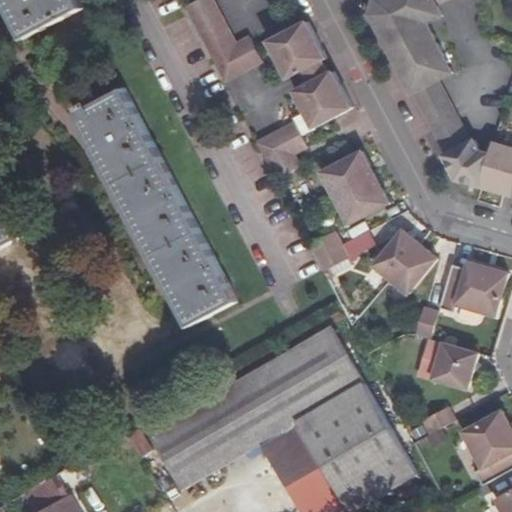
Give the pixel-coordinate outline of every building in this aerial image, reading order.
[(77,0),(0,0),(23,43),(84,12),(77,0)] [(218,0),(200,0),(188,7),(213,54),(240,40),(218,0)] [(378,0),(374,13),(388,42),(389,42),(395,53),(394,55),(412,90),(414,95),(416,95),(428,118),(454,106),(442,82),(457,75),(432,24),(447,16),(442,5),(450,0),(378,0)] [(311,19),(291,29),(273,38),(292,74),(330,55),(319,34),(311,19)] [(267,58),(260,45),(253,34),(240,40),(213,54),(226,78),(267,58)] [(345,85),(337,69),(299,89),(318,124),(335,115),(355,104),(345,85)] [(126,91),(77,118),(191,330),(239,304),(126,91)] [(454,106),(428,118),(430,123),(433,128),(459,116),(457,112),(454,106)] [(443,154),(446,158),(455,178),(483,186),(493,152),(479,149),(474,138),(471,141),(459,116),(433,128),(445,153),(443,154)] [(311,145),(305,131),(300,121),(259,142),(271,165),(298,152),(311,145)] [(493,152),(483,186),(511,194),(511,147),(496,142),(493,152)] [(372,156),(367,148),(328,168),(354,221),(394,200),(390,192),(372,156)] [(298,152),(271,165),(278,179),(305,166),(298,152)] [(0,191),(0,252),(25,239),(0,191)] [(392,271),(395,274),(424,240),(406,226),(377,259),(392,271)] [(338,227),(311,241),(318,255),(346,242),(338,227)] [(424,240),(395,274),(412,288),(441,253),(424,240)] [(346,242),(318,255),(325,268),(352,254),(346,242)] [(471,267),(456,263),(442,306),(458,311),(459,306),(461,304),(500,316),(511,272),(473,261),(471,267)] [(432,338),(441,312),(427,307),(419,334),(432,338)] [(333,325),(149,430),(182,486),(261,442),(298,422),(350,509),(352,511),(420,472),(333,325)] [(476,389),(485,352),(449,342),(439,379),(476,389)] [(416,440),(458,419),(451,406),(409,428),(416,440)] [(482,484),(511,468),(511,423),(505,410),(465,431),(483,467),(476,470),(482,484)] [(298,422),(261,442),(299,511),(345,511),(350,509),(298,422)] [(66,469),(8,503),(13,511),(62,484),(73,502),(82,496),(66,469)] [(511,511),(511,489),(496,497),(503,511),(511,511)]
